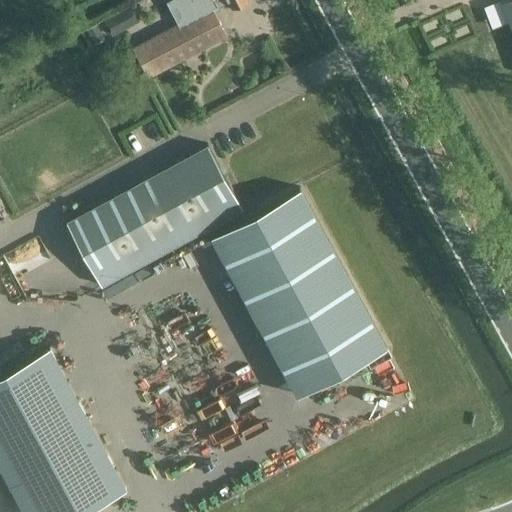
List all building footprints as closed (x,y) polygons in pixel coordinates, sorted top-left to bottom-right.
[(132,48),(148,79),(226,38),(213,9),(218,7),(218,6),(229,0),(233,9),(249,0),(189,0),(197,14),(154,37),(132,48)] [(511,0),(505,0),(500,2),(511,31),(511,0)] [(102,17),(108,32),(134,23),(129,7),(102,17)] [(66,220),(101,285),(243,208),(208,144),(66,220)] [(210,235),(297,395),(386,347),(299,186),(210,235)] [(0,371),(0,468),(23,511),(80,511),(126,488),(49,345),(0,371)]
